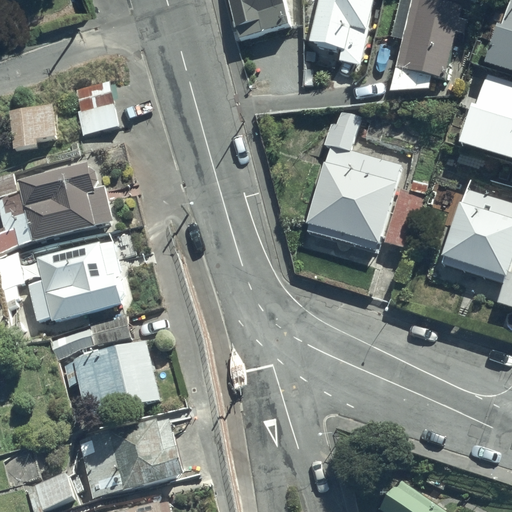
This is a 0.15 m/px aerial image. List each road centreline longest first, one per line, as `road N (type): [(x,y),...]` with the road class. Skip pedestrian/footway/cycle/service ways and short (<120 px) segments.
road 1 (residential): [(175,22),(262,310)]
road 2 (residential): [(262,310),(320,351),(511,437)]
road 3 (residential): [(175,22),(0,75)]
road 4 (residential): [(262,310),(294,435)]
